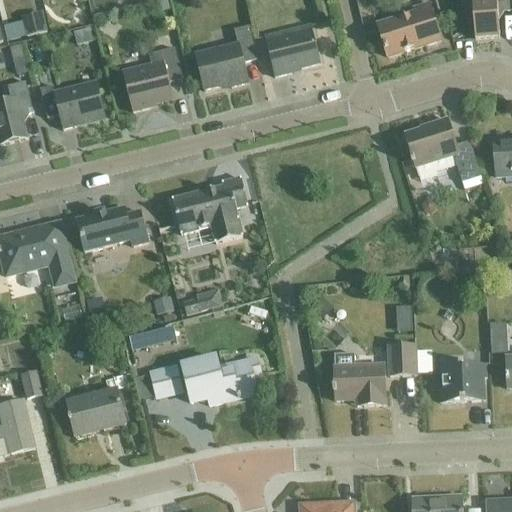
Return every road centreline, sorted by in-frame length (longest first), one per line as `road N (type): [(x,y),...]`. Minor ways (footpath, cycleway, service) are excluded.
road 1 (residential): [(0,192),(324,111),(372,107)]
road 2 (residential): [(243,463),(511,448)]
road 3 (residential): [(50,511),(243,463)]
road 4 (residential): [(372,107),(484,73),(511,81)]
